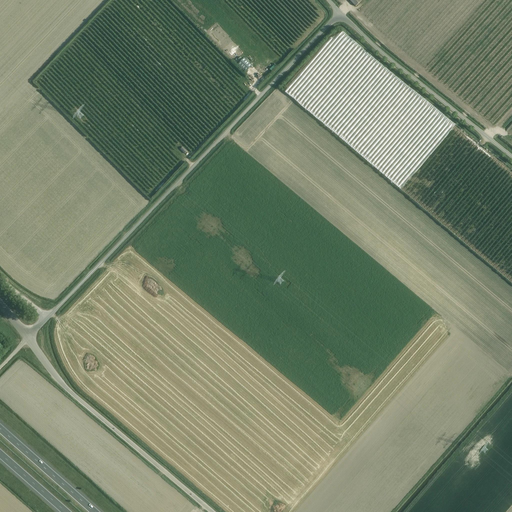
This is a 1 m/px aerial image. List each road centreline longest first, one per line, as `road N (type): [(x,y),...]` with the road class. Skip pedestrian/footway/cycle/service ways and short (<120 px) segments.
road 1 (unclassified): [(48,317),(339,14)]
road 2 (unclassified): [(211,511),(83,405),(29,339)]
road 3 (unclassified): [(511,157),(339,14)]
road 4 (motorway): [(94,511),(0,428)]
